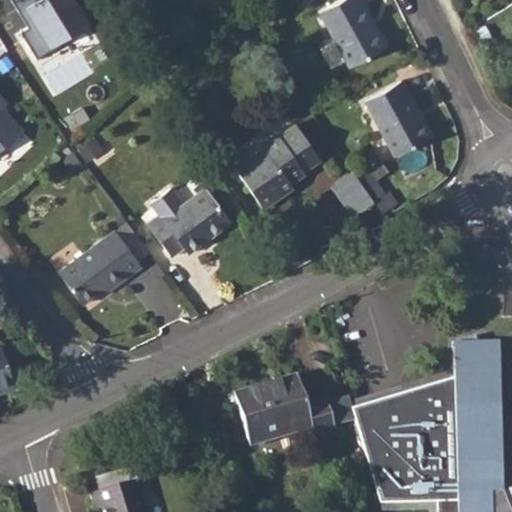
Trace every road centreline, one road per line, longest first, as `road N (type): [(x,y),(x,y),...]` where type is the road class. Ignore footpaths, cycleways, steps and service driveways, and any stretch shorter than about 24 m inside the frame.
road 1 (residential): [(104,393),(502,172)]
road 2 (residential): [(422,0),(502,172)]
road 3 (residential): [(0,268),(104,393)]
